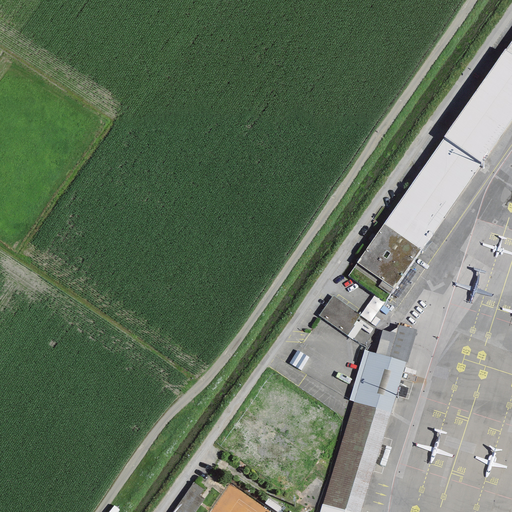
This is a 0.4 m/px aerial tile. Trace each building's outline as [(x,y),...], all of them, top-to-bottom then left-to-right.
[(511,41),(506,49),(505,49),(443,138),(481,164),(511,119),(511,41)] [(421,251),(481,164),(443,138),(384,224),(356,264),(394,289),(421,251)] [(359,315),(333,295),(319,315),(353,340),(363,326),(355,320),(359,315)] [(375,353),(405,363),(408,363),(417,330),(397,325),(396,329),(390,332),(382,330),(375,353)] [(375,353),(364,351),(318,511),(363,511),(405,363),(375,353)] [(269,376),(220,448),(290,496),(339,424),(269,376)] [(265,511),(229,486),(210,511),(265,511)]
